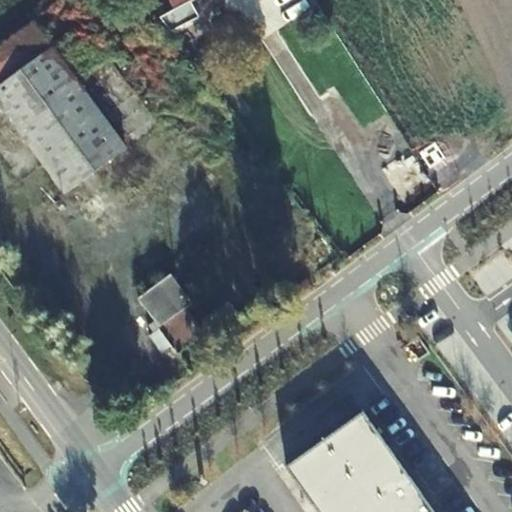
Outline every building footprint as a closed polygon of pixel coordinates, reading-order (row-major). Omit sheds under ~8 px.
[(173,166),(83,42),(51,0),(50,0),(0,36),(0,59),(110,210),(173,166)] [(166,0),(172,10),(191,0),(166,0)] [(135,298),(174,352),(201,333),(182,307),(185,304),(165,276),(135,298)] [(209,334),(272,289),(263,276),(200,321),(209,334)] [(312,504),(388,447),(363,412),(286,468),(312,504)] [(388,447),(312,504),(318,511),(368,511),(412,480),(388,447)] [(434,511),(412,480),(368,511),(434,511)]
